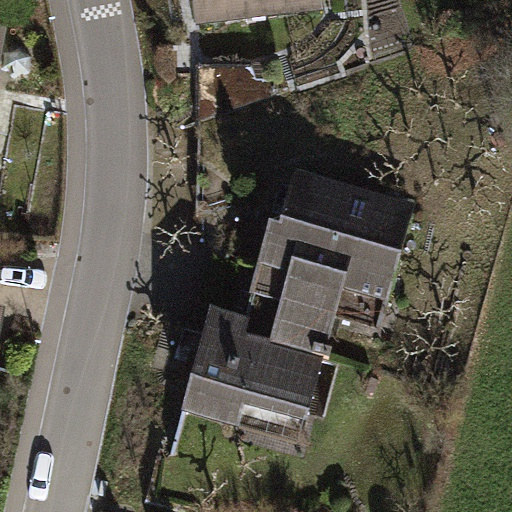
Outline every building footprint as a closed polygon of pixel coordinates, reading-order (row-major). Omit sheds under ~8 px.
[(210,0),(196,0),(199,23),(213,21),(210,0)] [(210,0),(213,21),(320,9),(318,0),(210,0)] [(411,218),(294,186),(282,227),(281,232),(295,235),(286,269),(262,262),(261,264),(239,258),(219,330),(324,359),(329,361),(332,353),(326,351),(335,320),(344,290),(388,302),(411,218)] [(272,224),(262,262),(286,269),(295,235),(281,232),(282,227),(272,224)] [(344,290),(335,320),(380,332),(388,302),(344,290)] [(324,359),(219,330),(208,328),(185,411),(239,426),(245,406),(306,423),(324,359)] [(245,406),(239,426),(301,444),(306,423),(245,406)]
